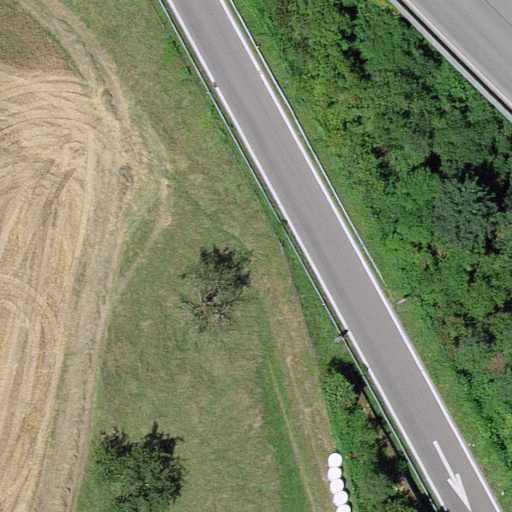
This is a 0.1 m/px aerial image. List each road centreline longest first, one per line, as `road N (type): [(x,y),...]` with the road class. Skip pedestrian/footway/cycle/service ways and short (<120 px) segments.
road 1 (motorway): [(197,0),(479,511)]
road 2 (track): [(333,511),(255,263)]
